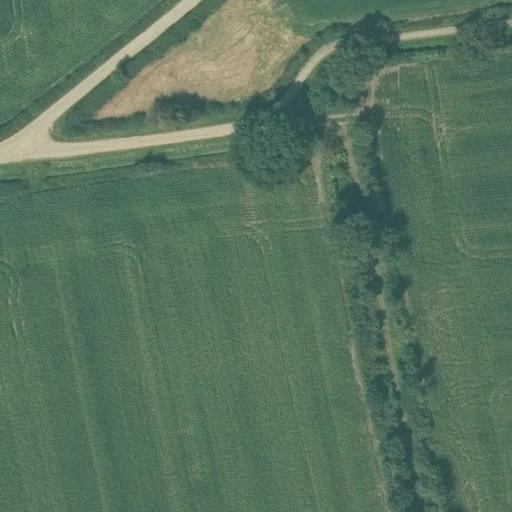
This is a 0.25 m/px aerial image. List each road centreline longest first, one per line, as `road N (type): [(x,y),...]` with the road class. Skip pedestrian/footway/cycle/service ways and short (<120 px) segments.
road 1 (unclassified): [(0,156),(268,124)]
road 2 (track): [(192,0),(0,150)]
